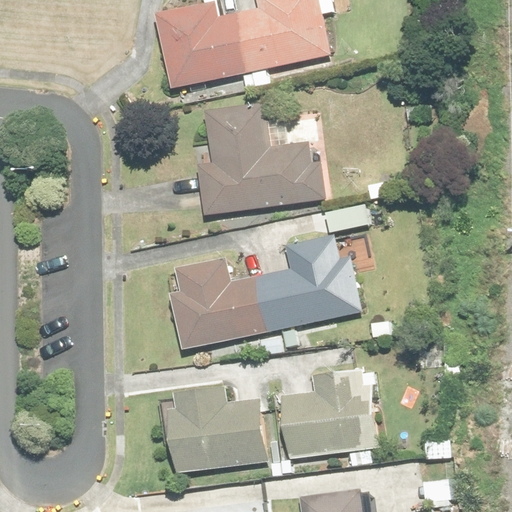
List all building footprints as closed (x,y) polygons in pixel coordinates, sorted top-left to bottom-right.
[(219,3),(157,18),(174,92),(243,76),(246,89),(274,83),(271,70),(332,56),(323,17),(336,14),(333,0),(259,0),(262,14),(224,23),(219,3)] [(220,162),(200,165),(208,220),(328,202),(316,120),(262,128),(260,112),(214,119),(220,162)] [(187,286),(172,289),(186,351),(366,312),(355,261),(345,263),(340,237),(287,249),(293,272),(236,284),(231,260),(183,270),(187,286)] [(315,395),(284,399),(292,460),(382,449),(372,369),(313,377),(315,395)] [(180,392),(183,411),(171,413),(180,476),(269,464),(261,401),(232,404),(230,386),(180,392)] [(454,431),(423,435),(427,460),(457,456),(454,431)] [(453,511),(453,482),(426,483),(427,511),(453,511)] [(365,511),(362,491),(300,500),(301,511),(365,511)]
